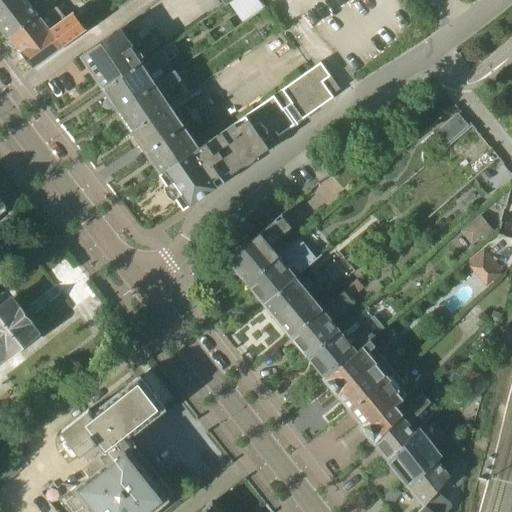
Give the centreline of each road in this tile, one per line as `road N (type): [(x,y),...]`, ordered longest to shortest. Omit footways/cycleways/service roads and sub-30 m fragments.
road 1 (residential): [(142,282),(188,242),(201,217),(422,55)]
road 2 (tertiary): [(318,511),(142,282)]
road 3 (tertiary): [(142,282),(0,102)]
